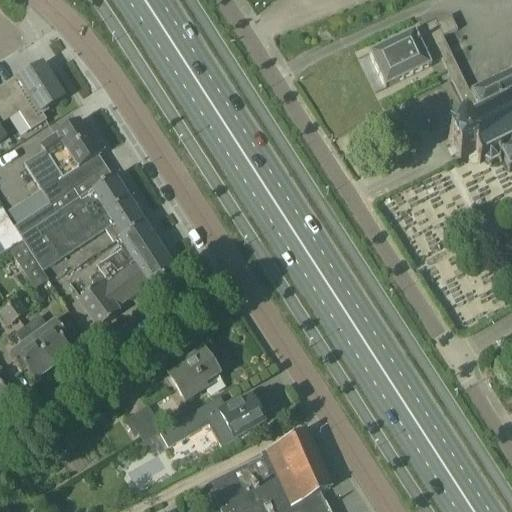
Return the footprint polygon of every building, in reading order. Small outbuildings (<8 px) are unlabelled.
[(414,32),(368,54),(385,90),(432,68),(431,66),(442,61),(464,107),(475,102),(481,115),(461,125),(465,134),(450,141),(453,150),(459,160),(475,152),(479,162),(482,160),(490,165),(499,160),(500,154),(509,170),(511,168),(511,75),(472,95),(474,101),(464,105),(444,63),(452,59),(443,39),(457,32),(450,17),(436,24),(435,23),(415,33),(414,32)] [(64,100),(53,83),(43,66),(19,81),(18,80),(0,90),(0,143),(5,140),(0,131),(0,125),(18,114),(31,133),(47,123),(42,114),(64,100)] [(45,153),(25,167),(41,192),(48,203),(50,206),(74,191),(84,184),(106,169),(99,158),(101,157),(92,142),(88,138),(79,123),(78,123),(41,147),(45,153)] [(14,230),(13,230),(23,244),(24,245),(42,274),(43,274),(106,232),(114,246),(121,242),(145,226),(134,209),(130,203),(115,178),(113,179),(106,169),(84,184),(74,191),(50,206),(48,207),(14,230)] [(175,273),(145,226),(121,242),(126,251),(97,269),(106,281),(77,303),(99,331),(152,289),(152,288),(175,273)] [(14,230),(12,227),(0,234),(0,257),(23,244),(13,230),(14,230)] [(48,282),(43,274),(42,274),(24,245),(10,254),(35,291),(48,282)] [(18,301),(8,308),(18,322),(28,315),(18,301)] [(18,322),(8,308),(0,314),(0,318),(8,330),(18,322)] [(39,319),(24,330),(54,369),(72,356),(64,345),(68,341),(56,324),(48,330),(39,319)] [(54,369),(24,330),(15,336),(21,344),(22,343),(25,347),(10,358),(23,375),(27,372),(35,383),(54,369)] [(182,372),(169,380),(184,404),(205,391),(208,396),(213,395),(218,393),(221,390),(224,386),(219,377),(203,353),(180,368),(182,372)] [(0,409),(12,401),(0,384),(0,409)] [(214,404),(185,420),(192,431),(199,427),(208,422),(215,435),(227,428),(235,442),(265,425),(251,401),(242,407),(240,402),(219,414),(214,404)] [(142,444),(163,433),(148,409),(128,421),(142,444)] [(207,486),(197,491),(207,511),(326,511),(319,496),(331,490),(306,433),(260,457),(261,459),(207,486)]
